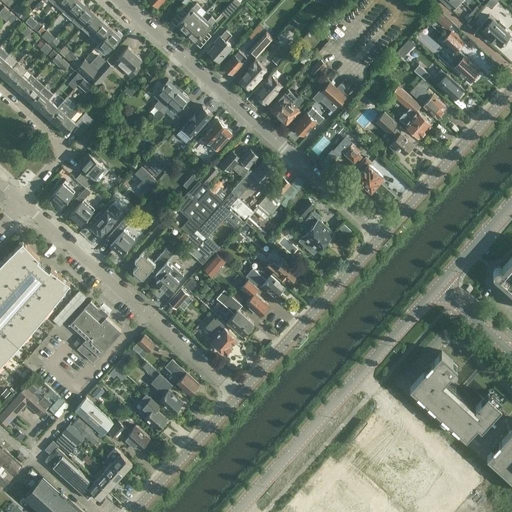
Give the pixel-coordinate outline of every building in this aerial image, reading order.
[(73,0),(57,0),(54,4),(63,12),(73,0)] [(85,5),(79,0),(73,0),(63,12),(67,16),(72,10),(76,15),(85,5)] [(228,17),(241,2),(238,0),(233,0),(222,12),(228,17)] [(460,0),(443,0),(454,10),(462,1),(460,0)] [(177,23),(187,32),(202,16),(197,11),(201,6),(196,2),(177,23)] [(15,12),(20,6),(17,3),(12,9),(15,12)] [(94,13),(85,5),(76,15),(85,23),(94,13)] [(8,19),(13,14),(10,11),(4,6),(0,10),(0,14),(7,21),(8,19)] [(15,12),(18,14),(23,9),(20,6),(15,12)] [(90,36),(103,21),(94,13),(85,23),(81,28),(85,31),(90,36)] [(33,28),(38,22),(30,15),(25,21),(33,28)] [(489,15),(475,31),(486,40),(490,36),(500,44),(502,43),(503,44),(510,37),(508,35),(510,33),(504,28),(505,27),(500,22),(498,23),(489,15)] [(202,16),(187,32),(197,41),(216,20),(211,16),(207,20),(202,16)] [(292,18),(286,26),(292,32),(299,24),(292,18)] [(98,43),(112,29),(103,21),(90,36),(98,43)] [(27,27),(23,32),(26,35),(31,30),(27,27)] [(121,37),(112,29),(98,43),(103,47),(108,52),(112,47),(121,37)] [(226,41),(231,35),(226,30),(220,36),(215,41),(217,42),(209,51),(213,55),(212,56),(216,59),(217,58),(219,60),(231,46),(226,41)] [(479,69),(460,52),(457,50),(464,42),(456,36),(451,30),(442,40),(454,51),(452,53),(456,56),(455,57),(455,56),(454,57),(450,60),(451,63),(454,65),(453,67),(469,81),(479,69)] [(256,57),(263,50),(262,49),(273,37),(266,31),(248,50),(256,57)] [(51,44),(55,38),(52,35),(47,41),(51,44)] [(411,36),(398,50),(405,57),(418,44),(411,36)] [(45,43),(40,48),(44,51),(49,46),(45,43)] [(0,64),(9,54),(0,46),(0,45),(0,64)] [(128,46),(114,62),(131,77),(140,67),(137,64),(142,59),(128,46)] [(305,47),(297,56),(306,64),(314,56),(305,47)] [(68,59),(73,54),(70,51),(65,56),(68,59)] [(242,62),(246,58),(238,51),(234,55),(233,55),(223,66),(232,74),(243,63),(242,62)] [(280,51),(272,60),(278,65),(286,56),(280,51)] [(0,64),(0,72),(4,77),(18,61),(9,54),(0,64)] [(61,67),(66,62),(57,54),(52,59),(61,67)] [(97,70),(84,59),(77,67),(89,78),(90,77),(97,70)] [(320,59),(311,69),(317,75),(326,64),(320,59)] [(98,85),(114,67),(107,60),(106,60),(90,78),(98,85)] [(250,68),(239,80),(249,89),(267,69),(258,60),(256,62),(254,60),(248,66),(250,68)] [(4,77),(13,85),(27,70),(18,61),(4,77)] [(419,64),(414,69),(423,77),(409,92),(423,104),(436,117),(445,107),(432,94),(431,95),(429,94),(430,92),(426,89),(430,84),(425,79),(430,74),(419,64)] [(441,68),(433,77),(440,84),(439,86),(453,98),(462,88),(450,77),(452,75),(447,71),(446,72),(441,68)] [(13,85),(22,93),(36,78),(31,74),(27,70),(13,85)] [(266,83),(256,95),(265,104),(280,87),(268,76),(264,81),(266,83)] [(22,93),(31,101),(45,86),(36,78),(22,93)] [(155,105),(159,109),(178,88),(168,79),(163,84),(158,80),(149,90),(154,95),(157,91),(163,96),(155,105)] [(76,80),(71,85),(74,88),(79,83),(76,80)] [(330,81),(321,91),(338,105),(346,96),(330,81)] [(399,84),(391,93),(408,108),(405,112),(403,112),(399,117),(399,118),(405,124),(404,124),(409,128),(406,131),(411,136),(414,133),(418,137),(431,123),(417,110),(422,105),(399,84)] [(40,109),(49,99),(49,98),(53,94),(45,86),(31,101),(40,109)] [(188,97),(178,88),(159,109),(163,113),(171,104),(177,109),(174,113),(180,118),(189,108),(183,103),(188,97)] [(270,108),(279,115),(297,95),(294,91),(293,92),(288,88),(270,108)] [(89,97),(94,92),(90,89),(85,94),(89,97)] [(297,95),(279,115),(287,123),(299,110),(294,106),(301,98),(297,95)] [(49,99),(40,109),(49,117),(57,107),(49,99)] [(49,117),(57,125),(72,109),(63,101),(57,107),(49,117)] [(66,133),(75,123),(71,119),(79,109),(75,105),(72,109),(57,125),(66,133)] [(188,121),(180,129),(190,138),(200,127),(203,130),(210,122),(206,120),(212,113),(202,105),(202,106),(197,111),(196,111),(189,118),(190,118),(188,121)] [(311,117),(316,112),(311,107),(306,113),(306,112),(293,126),(303,135),(316,121),(311,117)] [(382,113),(375,121),(389,133),(396,125),(382,113)] [(78,135),(88,125),(83,120),(73,131),(78,135)] [(208,131),(204,135),(201,138),(216,151),(232,134),(226,128),(217,120),(208,131)] [(332,126),(338,133),(344,127),(338,120),(332,126)] [(403,154),(412,143),(400,132),(399,133),(395,129),(391,133),(395,137),(391,142),(392,143),(389,146),(393,150),(396,147),(403,154)] [(348,146),(342,152),(355,163),(360,157),(357,154),(359,151),(355,147),(352,150),(348,146)] [(250,149),(241,159),(232,150),(220,163),(229,171),(233,166),(243,176),(250,168),(248,167),(258,156),(250,149)] [(76,178),(85,187),(86,187),(95,178),(98,180),(107,170),(89,153),(80,164),(85,168),(76,178)] [(366,155),(357,165),(362,169),(355,178),(353,180),(354,183),(357,186),(359,185),(361,183),(362,184),(362,183),(370,190),(377,183),(377,182),(382,176),(369,165),(373,162),(366,155)] [(150,159),(145,165),(156,176),(161,170),(150,159)] [(250,170),(231,190),(238,197),(252,182),(257,187),(273,170),(267,164),(266,164),(263,161),(253,173),(250,170)] [(213,165),(200,178),(207,184),(219,170),(213,165)] [(191,189),(199,180),(193,175),(185,184),(191,189)] [(280,203),(292,213),(312,190),(298,177),(291,184),(282,177),(274,186),(253,210),(248,216),(244,221),(263,237),(268,241),(271,236),(267,232),(274,224),(267,218),(280,203)] [(199,227),(224,199),(207,184),(200,178),(199,180),(191,189),(189,191),(188,190),(175,205),(199,227)] [(61,205),(73,192),(67,187),(69,185),(64,181),(50,196),(61,205)] [(90,191),(86,187),(85,187),(76,197),(81,201),(70,213),(81,223),(95,208),(84,198),(90,191)] [(248,216),(253,210),(238,197),(231,190),(224,199),(199,227),(197,229),(206,238),(207,237),(221,221),(232,231),(247,215),(248,216)] [(304,216),(315,204),(308,198),(297,210),(304,216)] [(99,210),(93,217),(96,219),(91,225),(97,232),(98,230),(102,233),(106,228),(107,229),(113,222),(112,222),(123,210),(113,201),(102,213),(99,210)] [(302,223),(309,229),(302,236),(317,249),(333,232),(312,213),(302,223)] [(124,229),(132,221),(130,219),(128,220),(125,217),(116,227),(121,232),(110,244),(121,254),(134,240),(127,234),(129,233),(124,229)] [(194,232),(186,240),(203,255),(198,259),(203,263),(214,251),(202,240),(194,232)] [(13,351),(25,338),(23,336),(29,329),(31,331),(42,318),(40,316),(46,309),(48,311),(59,297),(61,297),(63,295),(65,292),(65,290),(70,283),(68,281),(68,279),(66,277),(64,276),(62,276),(50,268),(48,270),(41,264),(37,261),(40,258),(25,243),(22,246),(20,244),(7,256),(9,258),(6,262),(3,265),(0,263),(0,364),(7,357),(5,355),(8,352),(11,349),(13,351)] [(146,257),(142,253),(135,261),(138,264),(133,270),(143,279),(153,267),(156,270),(166,260),(162,256),(155,264),(154,264),(155,262),(148,255),(146,257)] [(218,254),(205,269),(211,274),(224,259),(218,254)] [(511,256),(502,268),(500,267),(499,266),(497,267),(496,267),(495,268),(493,270),(493,271),(493,272),(493,273),(493,274),(494,276),(498,279),(511,291),(511,256)] [(283,260),(279,265),(272,258),(265,266),(276,275),(278,273),(289,282),(297,272),(283,260)] [(166,260),(156,270),(162,275),(156,282),(169,293),(180,281),(174,276),(178,272),(172,266),(175,264),(170,260),(168,262),(167,261),(168,261),(166,260)] [(270,275),(266,280),(252,267),(246,275),(255,283),(254,284),(258,287),(261,284),(262,285),(275,296),(283,287),(270,275)] [(192,275),(185,283),(192,288),(199,281),(192,275)] [(258,288),(258,287),(254,284),(249,279),(241,287),(251,295),(245,302),(259,315),(268,305),(254,292),(258,288)] [(170,302),(179,310),(191,297),(182,288),(170,302)] [(224,288),(216,297),(223,303),(234,313),(228,320),(243,333),(247,329),(249,330),(254,325),(252,323),(253,322),(246,316),(243,313),(244,313),(243,313),(239,309),(243,305),(231,294),(224,288)] [(81,289),(54,317),(61,324),(88,295),(81,289)] [(99,309),(90,301),(70,324),(87,338),(78,348),(93,362),(99,355),(100,355),(122,331),(99,310),(99,309)] [(230,345),(236,338),(224,327),(222,328),(220,326),(221,325),(214,319),(210,324),(217,330),(218,329),(220,331),(211,341),(225,353),(226,352),(228,353),(231,349),(230,348),(231,346),(230,345)] [(148,351),(155,343),(144,334),(133,347),(138,352),(143,347),(148,351)] [(479,414),(448,387),(442,382),(450,374),(452,375),(454,375),(456,373),(458,371),(458,369),(457,366),(441,352),(410,387),(466,437),(477,425),(482,428),(500,408),(491,400),(489,399),(487,399),(484,401),(483,403),(483,406),(484,408),(479,414)] [(180,378),(177,382),(189,393),(198,383),(172,359),(166,365),(180,378)] [(159,373),(151,382),(157,387),(164,393),(159,399),(173,411),(182,401),(168,389),(172,384),(159,373)] [(0,419),(7,425),(27,404),(40,415),(48,406),(52,402),(44,395),(40,399),(32,392),(41,383),(34,377),(27,384),(25,383),(23,386),(24,387),(0,413),(0,419)] [(89,391),(96,398),(106,389),(98,382),(89,391)] [(138,411),(145,416),(158,428),(167,418),(156,408),(159,404),(146,393),(144,396),(138,402),(143,406),(138,411)] [(49,408),(59,416),(69,405),(59,396),(49,408)] [(86,398),(75,409),(102,434),(107,429),(114,421),(97,406),(87,397),(86,398)] [(94,445),(101,437),(88,425),(89,423),(81,415),(72,424),(94,445)] [(117,420),(115,422),(114,421),(107,429),(117,438),(122,432),(124,434),(123,435),(131,443),(133,441),(140,448),(149,437),(135,425),(130,431),(117,420)] [(389,421),(357,458),(413,505),(441,471),(421,454),(425,449),(418,444),(417,445),(389,421)] [(511,428),(487,456),(511,478),(511,428)] [(0,487),(22,464),(20,462),(24,458),(19,453),(15,457),(0,444),(4,440),(0,436),(0,487)] [(96,479),(93,482),(78,468),(79,466),(57,447),(59,445),(53,440),(45,449),(50,454),(45,460),(88,499),(93,493),(100,499),(108,489),(96,479)] [(132,462),(120,452),(115,447),(111,452),(107,456),(112,461),(124,472),(132,462)] [(112,461),(104,470),(116,481),(124,472),(112,461)] [(104,470),(96,479),(108,489),(116,481),(104,470)] [(43,511),(81,511),(42,476),(25,495),(43,511)] [(10,511),(22,511),(24,509),(15,503),(9,511),(10,511)]
